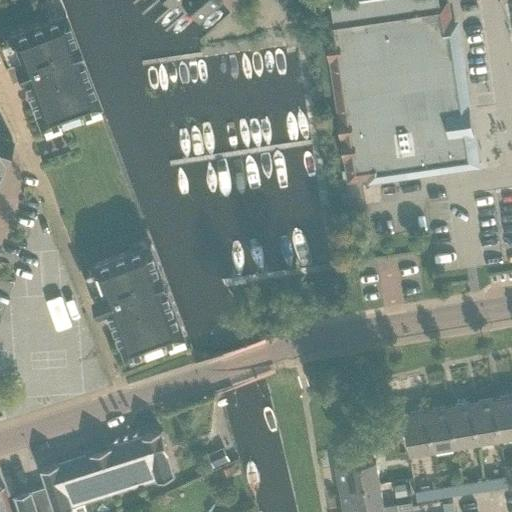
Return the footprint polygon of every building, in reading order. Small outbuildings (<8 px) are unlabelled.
[(175,0),(177,1),(178,0),(183,0),(191,9),(195,5),(204,15),(220,1),(219,0),(175,0)] [(332,17),(325,18),(349,178),(369,175),(369,179),(471,164),(446,0),(444,0),(439,1),(439,0),(334,0),(330,1),(332,17)] [(80,110),(99,103),(64,11),(6,33),(16,62),(6,66),(11,80),(22,76),(40,125),(59,118),(61,122),(82,115),(80,110)] [(0,157),(4,159),(11,136),(0,132),(0,157)] [(168,345),(166,340),(185,333),(151,241),(92,263),(103,292),(94,295),(100,309),(108,306),(126,355),(145,348),(147,353),(168,345)] [(500,436),(511,433),(511,393),(494,397),(500,436)] [(478,440),(500,436),(494,397),(471,400),(478,440)] [(478,440),(471,400),(449,404),(456,444),(478,440)] [(449,404),(427,408),(433,448),(456,444),(449,404)] [(410,452),(433,448),(427,408),(404,412),(410,452)] [(75,511),(73,504),(157,477),(157,478),(174,473),(167,453),(168,453),(161,430),(160,430),(159,429),(143,434),(144,436),(111,446),(111,445),(90,452),(91,453),(58,463),(58,462),(42,467),(47,484),(13,495),(18,511),(17,511),(75,511)] [(372,440),(349,444),(351,456),(374,452),(372,440)] [(223,446),(207,453),(213,466),(229,458),(223,446)] [(376,459),(336,466),(340,489),(380,482),(376,459)] [(234,463),(217,470),(220,478),(237,470),(234,463)] [(489,478),(491,487),(508,484),(506,475),(489,478)] [(477,480),(461,483),(462,491),(479,489),(477,480)] [(344,511),(384,504),(380,482),(340,489),(344,511)] [(405,482),(393,484),(395,496),(407,494),(405,482)] [(462,491),(461,483),(444,485),(446,494),(462,491)] [(3,485),(0,486),(0,511),(3,511),(12,509),(3,485)] [(415,490),(417,499),(434,496),(432,488),(415,490)] [(444,501),(445,511),(454,511),(453,500),(444,501)] [(384,505),(384,504),(344,511),(397,511),(396,503),(384,505)]
